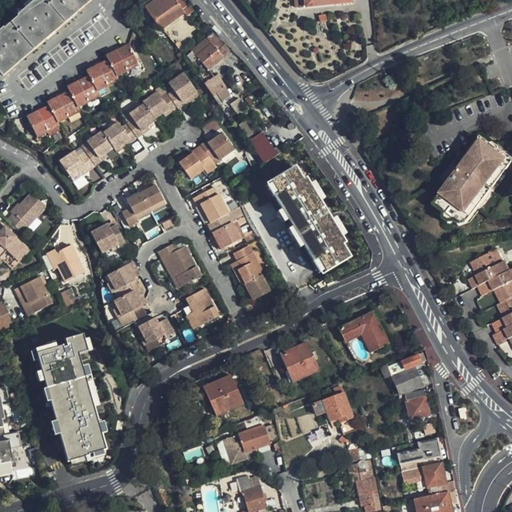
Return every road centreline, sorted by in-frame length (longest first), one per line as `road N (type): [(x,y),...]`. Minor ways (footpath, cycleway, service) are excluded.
road 1 (residential): [(46,511),(126,473),(154,390),(252,339)]
road 2 (residential): [(299,106),(385,61),(511,11)]
road 3 (tertiary): [(405,269),(364,190),(299,106)]
road 4 (residential): [(252,339),(405,269)]
road 5 (residential): [(157,160),(68,214),(32,169)]
road 6 (tertiary): [(299,106),(213,0)]
road 7 (residential): [(190,225),(252,339)]
